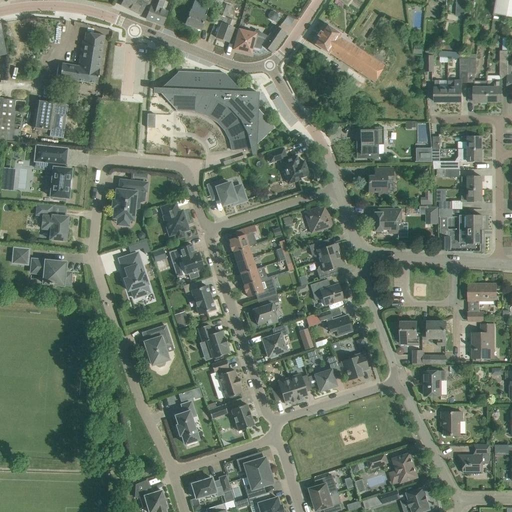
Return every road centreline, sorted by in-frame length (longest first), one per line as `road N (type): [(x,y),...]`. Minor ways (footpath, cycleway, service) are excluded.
road 1 (residential): [(173,470),(137,397),(93,261),(105,163)]
road 2 (unclassified): [(0,11),(100,12),(233,67),(270,64)]
road 3 (residential): [(273,422),(206,230)]
road 4 (residential): [(206,230),(177,165),(105,163)]
road 5 (residential): [(339,188),(321,141),(270,64)]
road 6 (residential): [(206,230),(339,188)]
road 7 (residential): [(398,382),(360,255)]
road 8 (residential): [(273,422),(398,382)]
road 9 (residential): [(455,499),(398,382)]
